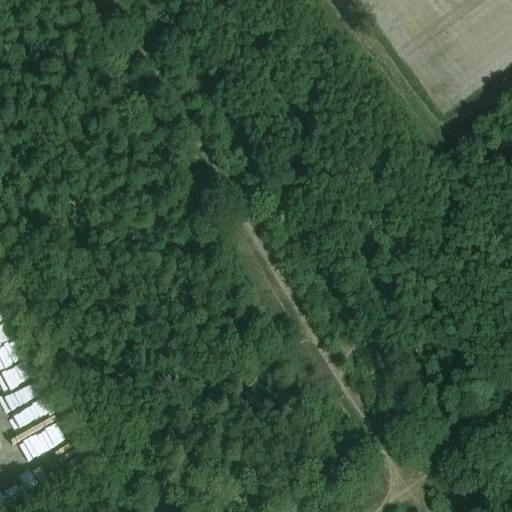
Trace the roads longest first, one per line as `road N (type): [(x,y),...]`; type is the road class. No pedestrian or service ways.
road 1 (track): [(336,372),(142,42)]
road 2 (track): [(405,489),(336,372)]
road 3 (track): [(405,489),(511,418)]
